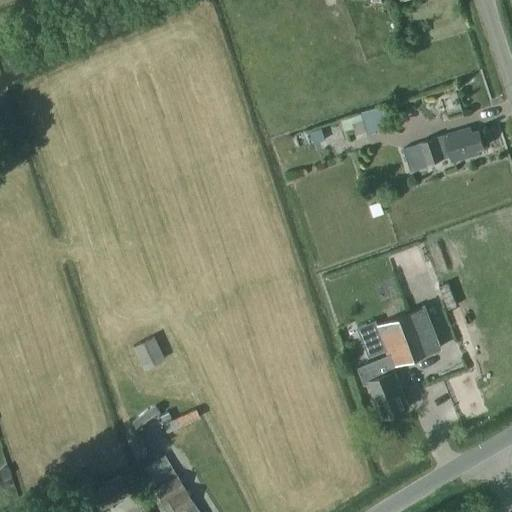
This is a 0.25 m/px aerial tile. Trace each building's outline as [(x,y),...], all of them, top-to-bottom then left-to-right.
[(344,130),(353,127),(356,138),(389,127),(382,105),(360,112),(340,119),(344,130)] [(470,131),(469,127),(402,148),(410,170),(428,164),(428,162),(444,157),(450,155),(452,162),(478,154),(477,150),(484,148),(478,129),(470,131)] [(374,326),(385,354),(357,365),(364,382),(365,381),(379,419),(406,409),(391,368),(439,349),(423,307),(374,326)] [(132,347),(159,403),(180,393),(153,337),(132,347)] [(130,422),(135,429),(159,412),(154,405),(130,422)] [(160,415),(167,431),(199,417),(195,408),(171,419),(168,411),(160,415)] [(145,445),(137,446),(138,457),(146,456),(145,445)] [(199,511),(198,510),(197,511),(165,456),(144,468),(155,487),(153,488),(162,504),(154,509),(156,511),(199,511)] [(87,494),(96,511),(131,493),(122,476),(87,494)]
